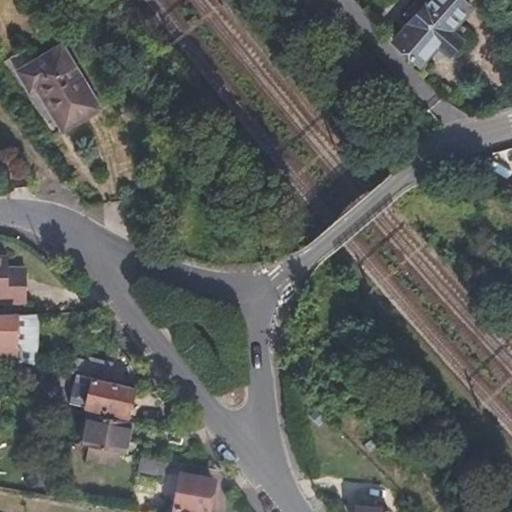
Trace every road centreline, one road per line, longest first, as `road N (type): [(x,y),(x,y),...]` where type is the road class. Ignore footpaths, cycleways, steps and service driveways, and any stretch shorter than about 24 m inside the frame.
road 1 (residential): [(253,292),(296,269),(448,143),(511,125)]
road 2 (residential): [(261,453),(224,425),(90,250)]
road 3 (unknown): [(470,117),(346,0)]
road 4 (residential): [(90,250),(253,292)]
road 5 (residential): [(261,453),(267,393),(254,361),(253,292)]
